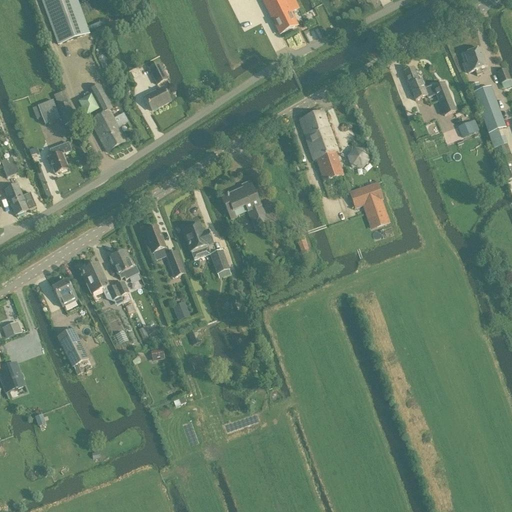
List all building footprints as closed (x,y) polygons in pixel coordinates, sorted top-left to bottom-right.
[(42,0),(59,45),(89,34),(76,0),(42,0)] [(291,13),(299,9),(294,0),(290,0),(286,3),(284,0),(262,0),(280,34),(297,26),(291,13)] [(481,69),(487,67),(480,49),(465,55),(468,64),(465,65),(469,74),(475,72),(477,76),(482,74),(481,69)] [(149,70),(157,85),(168,80),(159,64),(149,70)] [(415,102),(427,96),(428,98),(436,95),(445,116),(456,111),(444,83),(433,88),(432,86),(424,90),(420,80),(418,81),(413,69),(403,73),(415,102)] [(501,84),(509,82),(505,70),(497,73),(501,84)] [(478,84),(470,87),(506,181),(511,179),(511,158),(507,145),(506,145),(503,137),(499,139),(497,132),(501,130),(506,128),(491,88),(481,91),(478,84)] [(128,123),(123,114),(114,120),(109,112),(112,110),(99,86),(89,92),(91,96),(78,103),(86,117),(99,110),(102,116),(90,122),(107,153),(126,142),(118,128),(128,123)] [(152,112),(170,102),(163,89),(145,98),(152,112)] [(64,127),(75,122),(68,104),(64,92),(54,96),(58,108),(57,108),(64,127)] [(45,125),(60,120),(53,101),(38,107),(45,125)] [(323,113),(299,123),(313,162),(316,161),(324,184),(343,177),(334,153),(337,152),(323,113)] [(473,123),(458,129),(462,139),(477,133),(478,133),(474,122),(473,123)] [(62,156),(71,152),(68,144),(50,151),(52,158),(47,160),(49,166),(51,165),(55,175),(68,170),(62,156)] [(362,171),(370,162),(366,151),(354,149),(347,158),(351,169),(362,171)] [(7,179),(11,178),(19,174),(12,159),(1,163),(3,169),(7,179)] [(0,185),(2,185),(11,206),(20,202),(19,201),(23,199),(23,197),(17,185),(15,186),(11,178),(7,179),(3,169),(0,170),(0,185)] [(254,228),(268,222),(249,182),(241,186),(242,189),(221,199),(231,220),(236,218),(233,212),(245,207),(254,228)] [(390,225),(382,201),(383,201),(378,184),(349,194),(355,211),(363,208),(371,231),(390,225)] [(20,202),(11,206),(16,217),(36,208),(30,194),(23,197),(23,199),(19,201),(20,202)] [(219,274),(229,270),(222,251),(216,254),(209,237),(206,238),(205,233),(203,234),(200,226),(183,232),(190,252),(208,246),(219,274)] [(156,229),(155,227),(148,230),(149,232),(144,234),(152,254),(160,251),(163,258),(166,256),(170,255),(167,248),(165,248),(157,228),(156,229)] [(305,242),(298,244),(302,255),(309,253),(305,242)] [(124,252),(110,259),(118,276),(121,281),(124,279),(126,282),(139,275),(136,268),(132,269),(124,252)] [(185,274),(176,252),(170,255),(166,256),(174,278),(185,274)] [(92,295),(108,287),(97,265),(89,268),(88,266),(80,270),(92,295)] [(77,301),(67,281),(52,289),(62,308),(77,301)] [(130,294),(124,282),(116,285),(122,298),(129,294),(130,294)] [(108,289),(113,301),(122,298),(116,285),(108,289)] [(227,301),(224,302),(222,305),(223,308),(226,309),(229,308),(230,305),(230,302),(227,301)] [(179,321),(190,316),(187,307),(175,312),(179,321)] [(17,324),(4,330),(8,340),(21,334),(17,324)] [(144,329),(139,331),(142,339),(147,336),(144,329)] [(89,360),(73,330),(57,339),(72,369),(73,369),(78,366),(89,360)] [(116,336),(120,345),(128,341),(124,332),(116,336)] [(197,332),(189,335),(193,346),(201,343),(197,332)] [(165,360),(163,350),(151,352),(153,363),(165,360)] [(3,369),(0,361),(0,379),(6,394),(25,387),(16,364),(3,369)] [(78,366),(73,369),(77,377),(82,374),(78,366)] [(186,404),(183,399),(173,403),(175,408),(186,404)] [(45,425),(42,416),(36,418),(39,427),(45,425)]
